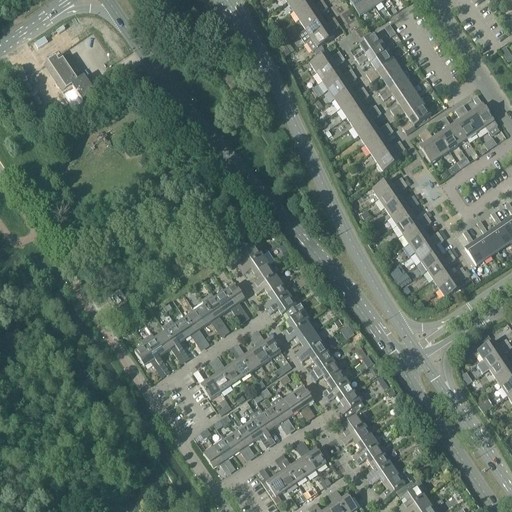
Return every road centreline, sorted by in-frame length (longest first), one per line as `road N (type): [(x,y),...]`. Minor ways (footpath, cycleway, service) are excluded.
road 1 (secondary): [(118,17),(188,114),(358,306),(399,366)]
road 2 (secondary): [(398,324),(224,0)]
road 3 (residential): [(210,495),(143,396),(262,316)]
road 4 (secondary): [(399,366),(499,511)]
road 5 (residential): [(511,184),(467,213),(448,184),(511,140)]
road 6 (residential): [(210,495),(328,412)]
road 7 (residential): [(485,80),(458,98),(407,18)]
